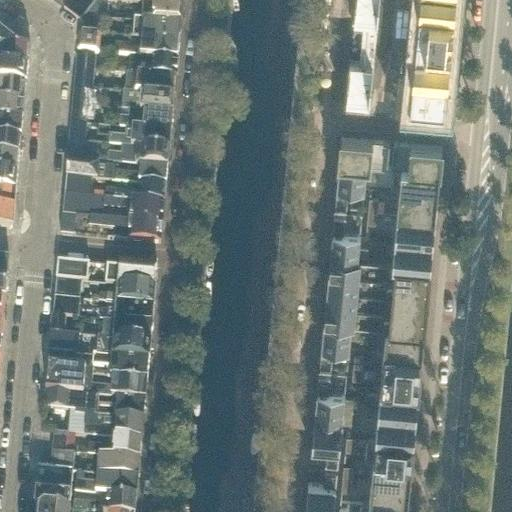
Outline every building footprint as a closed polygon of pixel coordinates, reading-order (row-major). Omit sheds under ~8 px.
[(145,0),(145,5),(185,9),(185,0),(145,0)] [(355,0),(354,19),(365,20),(363,40),(376,41),(379,0),(355,0)] [(420,0),(420,11),(456,14),(456,0),(420,0)] [(109,20),(111,2),(100,1),(87,18),(104,20),(109,20)] [(183,27),(185,9),(145,5),(143,23),(183,27)] [(420,11),(417,32),(454,35),(456,14),(420,11)] [(102,37),(104,20),(87,18),(82,24),(85,27),(82,31),(82,35),(102,37)] [(385,18),(384,29),(396,30),(397,19),(385,18)] [(143,23),(142,23),(136,23),(135,31),(126,31),(125,40),(140,41),(181,45),(183,27),(143,23)] [(1,26),(0,25),(0,46),(3,46),(2,55),(0,55),(0,63),(1,63),(30,66),(31,49),(1,26)] [(384,29),(383,40),(395,41),(396,30),(384,29)] [(417,32),(415,53),(451,57),(454,35),(417,32)] [(81,35),(79,53),(101,55),(102,51),(103,37),(102,37),(82,35),(81,35)] [(350,59),(345,101),(370,103),(376,41),(363,40),(362,60),(350,59)] [(117,47),(116,57),(131,58),(179,63),(181,45),(140,41),(139,50),(117,47)] [(415,53),(412,79),(449,82),(451,57),(415,53)] [(95,72),(96,59),(79,58),(78,71),(95,72)] [(178,81),(179,63),(131,58),(130,76),(178,81)] [(0,82),(28,86),(30,66),(1,63),(0,63),(0,82)] [(380,76),(392,77),(392,72),(393,66),(381,65),(380,76)] [(94,85),(95,72),(78,71),(76,83),(94,85)] [(178,81),(130,76),(128,76),(126,94),(128,94),(176,99),(178,81)] [(379,87),(391,89),(392,77),(380,76),(379,87)] [(405,78),(403,106),(410,107),(416,107),(446,110),(449,82),(412,79),(405,78)] [(0,100),(26,103),(28,86),(0,82),(0,100)] [(99,109),(101,96),(75,93),(74,107),(91,108),(99,109)] [(174,117),(176,99),(128,94),(126,112),(131,113),(174,117)] [(0,118),(24,121),(26,103),(0,100),(0,118)] [(90,122),(91,108),(74,107),(73,120),(90,122)] [(172,134),(174,117),(131,113),(130,121),(122,120),(121,129),(127,130),(172,134)] [(24,121),(0,118),(0,137),(23,139),(24,121)] [(86,139),(87,127),(72,125),(71,138),(86,139)] [(171,152),(172,134),(127,130),(126,139),(111,137),(110,147),(123,148),(138,149),(171,152)] [(370,164),(373,138),(342,135),(340,159),(368,162),(367,163),(370,164)] [(0,155),(21,157),(23,139),(0,137),(0,155)] [(370,164),(376,164),(390,165),(390,160),(388,160),(390,139),(373,138),(370,164)] [(410,166),(412,141),(394,140),(392,160),(390,160),(390,165),(394,166),(394,165),(402,166),(402,165),(410,166)] [(443,144),(412,141),(410,166),(440,169),(443,144)] [(84,160),(85,145),(71,143),(69,158),(84,160)] [(169,171),(171,152),(138,149),(123,148),(122,156),(110,155),(109,164),(141,168),(169,171)] [(0,155),(0,173),(19,175),(21,157),(0,155)] [(365,188),(366,176),(367,163),(368,162),(340,159),(335,205),(347,206),(349,187),(365,188)] [(114,173),(114,168),(69,163),(67,178),(94,181),(114,183),(115,173),(114,173)] [(370,164),(367,163),(366,176),(375,177),(376,164),(370,164)] [(440,169),(410,166),(402,165),(402,166),(394,165),(394,166),(402,167),(400,188),(438,192),(440,169)] [(167,188),(169,171),(141,168),(140,176),(115,173),(114,183),(140,185),(167,188)] [(0,191),(17,193),(19,175),(0,173),(0,191)] [(92,199),(94,181),(67,178),(66,196),(74,197),(92,199)] [(166,205),(167,188),(140,185),(139,194),(116,192),(116,201),(166,205)] [(436,215),(438,192),(400,188),(398,211),(436,215)] [(0,209),(16,211),(17,193),(0,191),(0,209)] [(92,199),(74,197),(66,196),(64,216),(77,217),(91,218),(103,220),(105,200),(92,199)] [(378,209),(379,196),(370,196),(369,208),(378,209)] [(166,205),(116,201),(111,201),(111,206),(115,206),(114,210),(132,212),(131,222),(164,226),(166,205)] [(376,222),(378,209),(369,208),(368,221),(376,222)] [(0,229),(11,231),(14,228),(16,211),(0,209),(0,229)] [(358,258),(358,257),(360,244),(361,232),(345,230),(346,211),(335,210),(331,255),(358,258)] [(436,215),(398,211),(395,236),(433,240),(436,215)] [(75,237),(77,217),(64,216),(62,236),(75,237)] [(131,222),(103,220),(91,218),(90,231),(116,233),(115,241),(162,246),(164,226),(131,222)] [(431,265),(433,240),(395,236),(393,260),(393,261),(431,265)] [(369,245),(360,244),(358,257),(367,258),(369,245)] [(367,258),(358,257),(358,258),(331,255),(324,320),(352,322),(352,323),(361,324),(387,326),(387,325),(425,329),(431,265),(393,261),(393,260),(367,258)] [(0,281),(9,283),(11,263),(0,261),(0,281)] [(89,285),(90,267),(59,264),(57,282),(83,284),(89,285)] [(157,291),(159,273),(108,268),(107,287),(121,288),(157,291)] [(9,283),(0,281),(0,301),(7,302),(9,283)] [(82,302),(83,284),(57,282),(56,300),(82,302)] [(155,309),(157,291),(121,288),(120,297),(101,296),(101,304),(109,305),(122,306),(155,309)] [(80,320),(82,302),(56,300),(54,317),(66,319),(80,320)] [(155,309),(122,306),(109,305),(108,313),(102,312),(101,322),(106,323),(105,324),(154,328),(155,309)] [(54,317),(52,336),(64,337),(65,337),(66,319),(54,317)] [(350,348),(351,336),(352,323),(352,322),(324,320),(320,365),(332,366),(333,347),(350,348)] [(360,337),(361,324),(352,323),(351,336),(360,337)] [(152,345),(154,328),(105,324),(104,340),(100,339),(100,340),(152,345)] [(423,352),(425,329),(387,325),(387,326),(385,348),(423,352)] [(79,356),(81,338),(65,337),(64,337),(52,336),(50,353),(51,353),(79,356)] [(150,363),(152,345),(100,340),(98,358),(150,363)] [(421,371),(423,352),(385,348),(383,367),(421,371)] [(363,365),(364,353),(355,352),(354,365),(363,365)] [(79,356),(51,353),(50,353),(49,367),(82,370),(83,357),(79,356)] [(150,363),(98,358),(96,358),(95,368),(104,369),(105,368),(112,369),(111,379),(115,379),(120,380),(148,383),(150,363)] [(363,365),(354,365),(353,377),(361,378),(363,365)] [(96,371),(82,370),(49,367),(47,393),(94,398),(96,371)] [(419,390),(421,371),(383,367),(381,386),(419,390)] [(329,390),(331,371),(319,370),(315,415),(343,418),(344,408),(345,395),(345,392),(329,390)] [(148,383),(120,380),(115,379),(114,390),(98,388),(97,398),(102,398),(147,403),(148,383)] [(416,415),(419,390),(381,386),(378,412),(416,415)] [(97,398),(94,398),(47,393),(45,414),(86,418),(100,419),(102,398),(97,398)] [(344,408),(353,409),(354,396),(345,395),(344,408)] [(147,403),(102,398),(100,419),(116,421),(116,420),(145,423),(147,403)] [(352,421),(353,409),(344,408),(343,418),(343,421),(352,421)] [(414,440),(416,415),(378,412),(376,436),(368,435),(368,436),(414,440)] [(339,463),(343,421),(343,418),(315,415),(312,446),(329,448),(328,462),(339,463)] [(116,421),(100,419),(86,418),(85,428),(77,427),(76,437),(114,440),(143,443),(145,423),(116,420),(116,421)] [(67,455),(69,436),(55,434),(53,453),(67,455)] [(356,435),(347,434),(346,448),(355,449),(356,435)] [(412,459),(414,440),(368,436),(366,455),(412,459)] [(141,461),(143,443),(114,440),(113,449),(89,447),(88,457),(100,458),(112,459),(141,461)] [(74,473),(75,455),(67,455),(53,453),(52,471),(74,473)] [(410,482),(412,459),(366,455),(366,456),(374,457),(372,478),(410,482)] [(139,481),(141,461),(112,459),(100,458),(98,477),(139,481)] [(352,476),(353,464),(345,463),(343,476),(352,476)] [(309,480),(306,511),(320,511),(333,511),(338,468),(327,467),(326,481),(309,480)] [(71,511),(72,509),(67,509),(68,498),(73,498),(73,497),(72,497),(74,473),(52,471),(39,469),(35,511),(71,511)] [(351,489),(352,476),(343,476),(342,488),(351,489)] [(137,500),(139,481),(98,477),(98,485),(77,483),(76,494),(101,497),(137,500)] [(410,482),(372,478),(370,500),(362,499),(362,500),(408,505),(410,482)] [(136,511),(137,500),(101,497),(100,507),(75,504),(74,511),(136,511)] [(407,511),(408,505),(362,500),(360,511),(407,511)]
